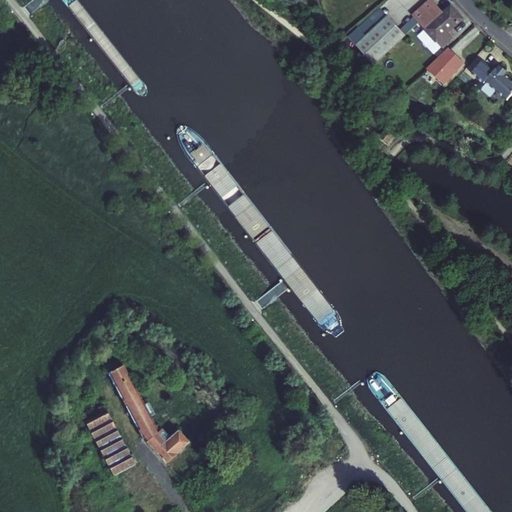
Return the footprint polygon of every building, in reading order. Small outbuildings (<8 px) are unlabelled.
[(425,29),(444,12),(432,0),(429,0),(412,16),(425,29)] [(444,12),(425,29),(442,48),(453,37),(449,32),(463,19),(451,6),(444,12)] [(349,37),(357,46),(388,17),(380,7),(349,37)] [(406,35),(388,17),(357,46),(375,64),(406,35)] [(417,36),(434,55),(442,48),(425,29),(417,36)] [(449,48),(428,70),(444,85),(465,63),(449,48)] [(507,100),(511,94),(511,80),(506,75),(503,73),(505,70),(500,65),(495,71),(483,61),(472,73),(484,84),(485,82),(507,100)] [(189,442),(177,429),(169,437),(161,428),(158,431),(150,416),(155,414),(148,402),(144,404),(122,365),(108,373),(143,438),(165,463),(189,442)] [(85,421),(113,476),(135,464),(106,410),(85,421)] [(88,435),(75,440),(77,446),(90,441),(88,435)]
